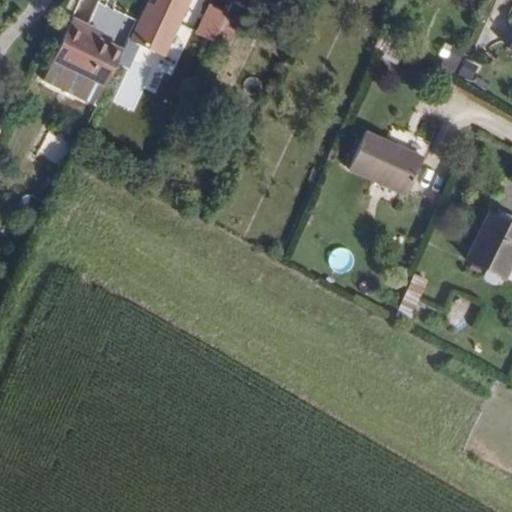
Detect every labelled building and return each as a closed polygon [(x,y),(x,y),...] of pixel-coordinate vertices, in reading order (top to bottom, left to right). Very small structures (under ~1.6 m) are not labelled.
[(149,0),(131,40),(163,55),(188,0),(149,0)] [(213,0),(212,0),(202,22),(214,28),(225,5),(213,0)] [(233,37),(246,10),(231,3),(219,30),(233,37)] [(76,20),(56,61),(46,81),(96,105),(123,50),(98,38),(84,31),(87,25),(76,20)] [(98,38),(101,32),(87,25),(84,31),(98,38)] [(220,42),(229,46),(233,37),(219,30),(214,40),(212,44),(218,47),(220,42)] [(348,169),(406,195),(423,157),(365,131),(348,169)] [(496,215),(489,212),(466,259),(503,278),(511,259),(511,223),(510,222),(511,216),(511,215),(499,211),(496,215)] [(426,281),(413,276),(394,318),(407,323),(426,281)]
